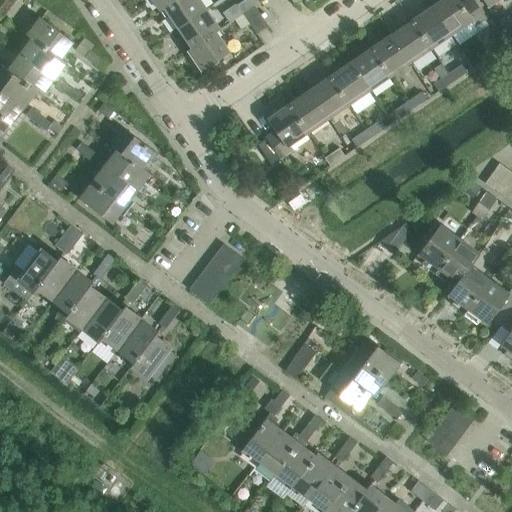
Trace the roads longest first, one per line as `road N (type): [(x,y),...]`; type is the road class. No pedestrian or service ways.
road 1 (residential): [(511,414),(226,200)]
road 2 (residential): [(177,130),(89,0)]
road 3 (residential): [(177,130),(303,43)]
